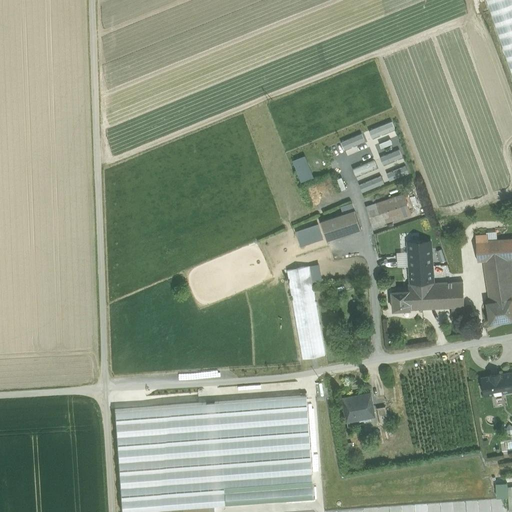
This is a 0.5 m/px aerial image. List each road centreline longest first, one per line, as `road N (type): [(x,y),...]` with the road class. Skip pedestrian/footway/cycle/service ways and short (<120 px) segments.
road 1 (residential): [(107,389),(289,379),(511,338)]
road 2 (residential): [(98,0),(107,389)]
road 3 (unclassified): [(107,389),(114,511)]
